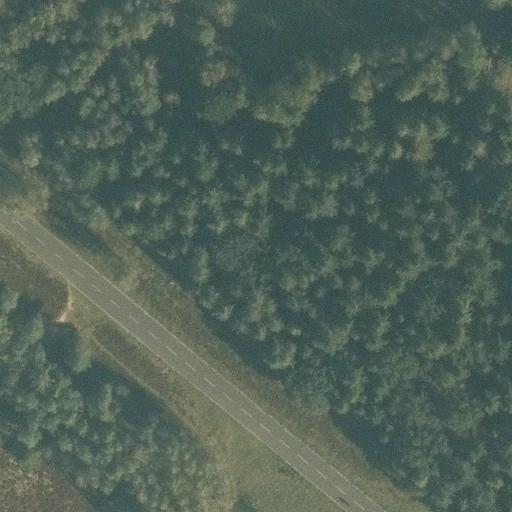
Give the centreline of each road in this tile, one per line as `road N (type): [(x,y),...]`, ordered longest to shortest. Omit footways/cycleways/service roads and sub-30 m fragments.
road 1 (track): [(103,294),(361,511)]
road 2 (track): [(0,209),(103,294)]
